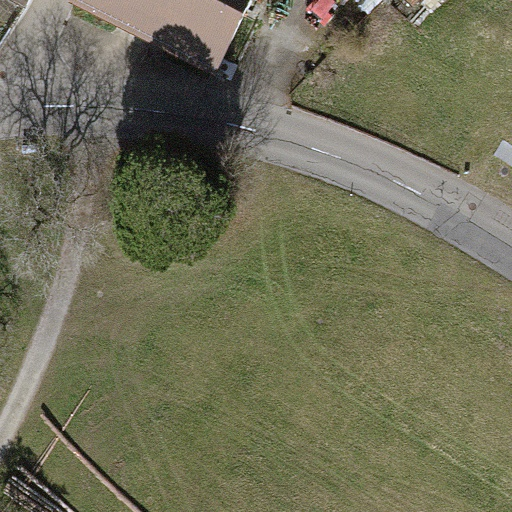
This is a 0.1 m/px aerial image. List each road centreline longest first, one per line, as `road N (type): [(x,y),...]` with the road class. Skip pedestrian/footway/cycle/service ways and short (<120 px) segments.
road 1 (tertiary): [(0,112),(90,107),(246,129),(363,169),(511,248)]
road 2 (track): [(0,442),(55,315),(82,212),(90,107)]
